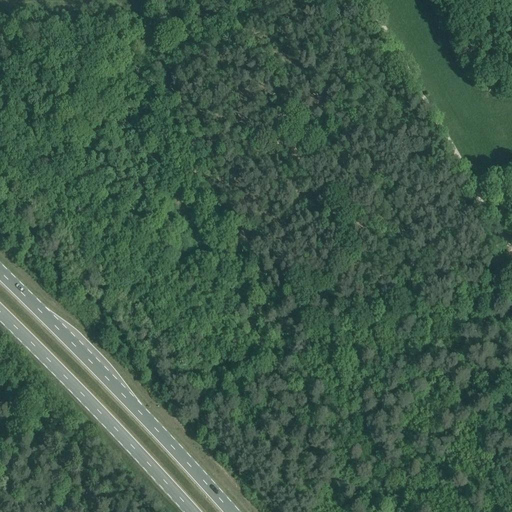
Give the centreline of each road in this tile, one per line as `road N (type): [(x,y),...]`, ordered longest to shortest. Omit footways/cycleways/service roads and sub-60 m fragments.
road 1 (track): [(193,380),(511,287)]
road 2 (primary): [(228,511),(139,410),(0,273)]
road 3 (track): [(511,247),(365,0)]
road 4 (primary): [(0,316),(192,511)]
